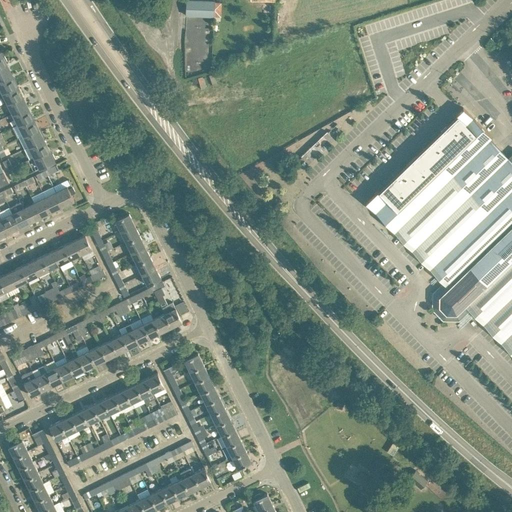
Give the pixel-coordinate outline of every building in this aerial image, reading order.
[(214,0),(210,0),(186,0),(186,15),(214,16),(214,0)] [(0,78),(12,73),(6,62),(0,65),(0,78)] [(199,97),(209,96),(215,96),(214,92),(235,90),(233,72),(212,74),(212,79),(197,80),(199,97)] [(0,86),(2,91),(17,84),(12,73),(0,78),(0,86)] [(8,102),(22,95),(17,84),(2,91),(8,102)] [(230,101),(231,110),(288,103),(287,94),(230,101)] [(13,113),(28,106),(22,95),(8,102),(13,113)] [(19,124),(33,116),(28,106),(13,113),(19,124)] [(368,200),(365,201),(394,232),(398,228),(451,283),(439,295),(439,305),(446,313),(457,313),(469,302),(511,346),(511,152),(508,157),(490,139),(492,137),(463,107),(456,114),(457,115),(441,130),(388,181),(379,190),(379,189),(368,200)] [(24,134),(38,127),(33,116),(19,124),(24,134)] [(304,159),(340,141),(330,123),(295,140),(304,159)] [(29,145),(44,138),(43,138),(45,137),(42,131),(41,132),(38,127),(24,134),(29,145)] [(35,156),(49,149),(44,138),(29,145),(35,156)] [(40,167),(54,160),(54,159),(55,159),(53,153),(51,154),(49,149),(35,156),(40,167)] [(7,170),(13,167),(8,158),(3,161),(7,170)] [(45,169),(48,175),(59,169),(56,164),(45,169)] [(7,170),(12,178),(17,176),(13,167),(7,170)] [(39,179),(48,175),(45,169),(36,174),(39,179)] [(0,186),(9,182),(8,180),(3,171),(0,172),(0,186)] [(26,185),(35,181),(32,175),(23,180),(26,185)] [(63,205),(75,200),(71,193),(74,191),(75,193),(76,193),(69,179),(68,179),(71,184),(67,185),(56,191),(63,205)] [(19,189),(26,185),(23,180),(16,183),(19,189)] [(4,196),(13,191),(11,186),(2,190),(4,196)] [(52,211),(63,205),(56,191),(45,196),(52,211)] [(41,216),(52,211),(45,196),(34,202),(41,216)] [(30,221),(23,207),(20,201),(10,206),(20,227),(30,221)] [(30,221),(41,216),(34,202),(23,207),(30,221)] [(9,232),(20,227),(10,206),(0,210),(0,214),(9,232)] [(129,212),(128,213),(127,211),(122,214),(123,215),(115,219),(121,230),(135,223),(129,212)] [(0,236),(9,232),(0,214),(0,236)] [(126,241),(140,234),(135,223),(121,230),(126,241)] [(98,243),(102,241),(96,228),(92,231),(98,243)] [(81,253),(92,248),(85,234),(74,239),(81,253)] [(131,252),(145,245),(140,234),(126,241),(131,252)] [(70,258),(81,253),(74,239),(64,244),(70,258)] [(107,250),(102,241),(98,243),(102,252),(107,250)] [(60,264),(70,258),(64,244),(53,250),(60,264)] [(137,263),(150,256),(145,245),(131,252),(137,263)] [(49,269),(60,264),(53,250),(42,255),(49,269)] [(108,265),(113,263),(107,250),(102,252),(108,265)] [(38,275),(49,269),(42,255),(31,260),(38,275)] [(142,273),(156,266),(150,256),(137,263),(142,273)] [(27,280),(38,275),(31,260),(20,266),(27,280)] [(113,274),(118,272),(113,263),(108,265),(113,274)] [(17,285),(27,280),(20,266),(10,271),(17,285)] [(147,284),(161,278),(156,266),(142,273),(147,284)] [(105,274),(103,269),(98,271),(96,267),(91,270),(90,270),(92,275),(97,272),(99,277),(105,274)] [(0,278),(6,291),(17,285),(10,271),(0,275),(0,278)] [(123,281),(118,272),(113,274),(118,283),(123,281)] [(123,281),(118,283),(124,296),(129,293),(123,281)] [(72,290),(79,287),(76,282),(70,285),(72,290)] [(143,296),(154,290),(159,288),(156,283),(141,291),(143,296)] [(62,295),(59,291),(56,285),(47,290),(49,295),(48,296),(50,301),(62,295)] [(62,295),(72,290),(70,285),(59,291),(62,295)] [(132,301),(143,296),(141,291),(130,297),(132,301)] [(40,306),(37,298),(34,294),(29,297),(32,303),(27,306),(25,302),(24,302),(29,311),(40,306)] [(127,304),(132,301),(130,297),(119,302),(125,314),(130,311),(127,304)] [(188,310),(183,300),(176,304),(180,314),(188,310)] [(162,306),(165,312),(171,326),(182,320),(173,301),(162,306)] [(18,317),(29,311),(24,302),(20,304),(18,303),(13,306),(18,317)] [(119,316),(125,314),(119,302),(108,307),(111,312),(116,309),(119,316)] [(3,324),(18,317),(13,306),(3,310),(4,312),(3,312),(6,317),(1,319),(3,324)] [(105,315),(111,312),(108,307),(98,312),(103,322),(107,320),(105,315)] [(97,325),(103,322),(98,312),(87,318),(89,322),(95,320),(97,325)] [(161,331),(171,326),(165,312),(154,318),(161,331)] [(84,325),(89,322),(87,318),(76,323),(83,338),(82,334),(87,332),(84,325)] [(150,337),(161,331),(154,318),(143,323),(150,337)] [(83,338),(76,323),(65,328),(68,333),(73,330),(78,341),(83,338)] [(139,342),(150,337),(143,323),(132,328),(139,342)] [(61,336),(68,333),(65,328),(54,334),(57,338),(61,336)] [(128,347),(139,342),(132,328),(122,334),(128,347)] [(62,348),(57,338),(54,334),(44,339),(46,344),(52,341),(56,351),(62,348)] [(117,352),(128,347),(122,334),(111,339),(117,352)] [(33,344),(39,356),(44,353),(41,346),(46,344),(44,339),(33,344)] [(107,358),(117,352),(111,339),(100,344),(107,358)] [(28,361),(39,356),(33,344),(17,352),(20,357),(24,354),(27,360),(28,361)] [(96,363),(107,358),(100,344),(89,349),(96,363)] [(89,349),(78,355),(85,368),(86,368),(87,370),(92,368),(91,365),(96,363),(89,349)] [(16,365),(27,360),(24,354),(20,357),(17,352),(11,355),(16,365)] [(203,363),(198,352),(192,355),(191,353),(193,352),(192,352),(178,358),(179,359),(183,357),(190,370),(203,363)] [(4,368),(8,366),(3,355),(0,356),(0,362),(1,362),(4,368)] [(74,374),(85,368),(78,355),(68,360),(74,374)] [(62,363),(57,365),(64,379),(74,374),(68,360),(62,363)] [(175,377),(180,374),(175,363),(164,369),(170,380),(175,377)] [(195,381),(209,374),(203,363),(190,370),(195,381)] [(41,373),(35,376),(42,389),(53,384),(46,371),(43,364),(38,367),(41,373)] [(53,384),(64,379),(57,365),(46,371),(53,384)] [(8,366),(4,368),(0,369),(0,376),(6,373),(9,379),(14,376),(8,366)] [(31,395),(42,389),(32,370),(21,375),(31,395)] [(153,391),(164,385),(158,372),(147,377),(153,391)] [(209,374),(195,381),(201,391),(214,385),(209,374)] [(22,392),(14,376),(9,379),(17,394),(22,392)] [(143,396),(153,391),(147,377),(136,383),(143,396)] [(178,383),(176,379),(175,377),(170,380),(170,381),(172,381),(177,390),(180,388),(188,384),(185,379),(178,383)] [(132,401),(143,396),(136,383),(125,388),(132,401)] [(206,402),(219,396),(214,385),(201,391),(206,402)] [(121,407),(132,401),(125,388),(114,393),(121,407)] [(185,399),(182,393),(180,388),(177,390),(179,394),(177,395),(180,401),(185,399)] [(110,412),(121,407),(114,393),(104,399),(110,412)] [(211,413),(225,406),(219,396),(206,402),(211,413)] [(100,417),(110,412),(104,399),(93,404),(100,417)] [(190,410),(188,406),(185,399),(180,401),(183,408),(185,412),(190,410)] [(159,406),(163,413),(165,418),(178,412),(172,400),(159,406)] [(89,423),(100,417),(93,404),(82,409),(89,423)] [(191,423),(200,418),(202,417),(199,411),(200,410),(198,406),(190,410),(185,412),(191,423)] [(217,424),(230,417),(225,406),(211,413),(217,424)] [(78,428),(89,423),(82,409),(71,414),(78,428)] [(163,413),(160,415),(157,409),(151,412),(156,423),(165,418),(163,413)] [(145,429),(156,423),(151,412),(140,418),(143,423),(142,424),(145,429)] [(67,433),(78,428),(71,414),(61,420),(67,433)] [(222,434),(235,428),(230,417),(217,424),(222,434)] [(196,434),(205,429),(200,418),(191,423),(196,434)] [(56,439),(67,433),(61,420),(49,425),(56,439)] [(137,426),(136,424),(135,421),(129,424),(132,429),(134,434),(145,429),(142,424),(137,426)] [(49,440),(43,428),(44,428),(43,427),(32,433),(32,434),(39,430),(44,442),(49,440)] [(227,445),(241,439),(235,428),(222,434),(227,445)] [(123,439),(134,434),(132,429),(121,434),(123,439)] [(202,444),(206,442),(210,440),(205,429),(196,434),(202,444)] [(113,444),(111,439),(107,433),(102,436),(105,442),(100,445),(102,449),(113,444)] [(113,444),(123,439),(121,434),(111,439),(113,444)] [(28,450),(27,448),(22,439),(15,442),(14,440),(9,443),(10,444),(9,445),(14,456),(28,450)] [(232,456),(246,449),(241,439),(227,445),(232,456)] [(54,450),(49,441),(49,440),(44,442),(49,453),(54,450)] [(196,449),(194,444),(191,440),(180,445),(185,454),(187,458),(190,456),(189,452),(196,449)] [(100,445),(94,448),(91,441),(86,443),(92,454),(102,449),(100,445)] [(214,445),(209,448),(206,442),(202,444),(207,455),(217,450),(214,445)] [(81,460),(92,454),(86,443),(80,446),(83,453),(79,455),(81,460)] [(174,460),(185,454),(180,445),(169,451),(174,460)] [(245,463),(251,460),(246,449),(232,456),(239,469),(234,471),(235,472),(248,465),(246,466),(245,463)] [(19,467),(33,461),(28,450),(14,456),(19,467)] [(55,463),(60,461),(54,450),(49,453),(55,463)] [(163,465),(174,460),(169,451),(159,456),(161,460),(163,465)] [(69,466),(81,460),(79,455),(67,461),(69,466)] [(156,463),(161,460),(159,456),(148,461),(154,472),(159,470),(156,463)] [(218,477),(222,475),(229,471),(223,460),(217,463),(216,462),(211,464),(218,477)] [(25,478),(38,471),(33,461),(19,467),(25,478)] [(65,472),(62,467),(60,461),(55,463),(57,468),(52,471),(55,476),(60,474),(65,472)] [(148,475),(154,472),(148,461),(138,466),(140,471),(145,468),(148,475)] [(140,471),(138,466),(127,471),(132,483),(143,477),(140,471)] [(200,485),(194,472),(190,466),(180,472),(183,477),(190,491),(200,485)] [(200,485),(211,480),(205,467),(194,472),(200,485)] [(371,477),(360,470),(354,479),(369,489),(374,482),(369,479),(371,477)] [(30,489),(43,482),(38,471),(25,478),(30,489)] [(122,488),(132,483),(127,471),(117,477),(122,488)] [(65,485),(70,482),(65,472),(60,474),(65,485)] [(111,493),(122,488),(117,477),(105,482),(111,493)] [(179,496),(190,491),(183,477),(172,482),(179,496)] [(35,499),(49,493),(43,482),(30,489),(35,499)] [(75,494),(73,489),(70,482),(65,485),(68,491),(62,494),(64,498),(71,495),(71,496),(75,494)] [(104,497),(111,493),(105,482),(94,488),(96,492),(99,497),(103,495),(104,497)] [(168,501),(179,496),(172,482),(162,488),(168,501)] [(85,498),(96,492),(94,488),(83,493),(85,498)] [(157,507),(168,501),(162,488),(151,493),(157,507)] [(273,504),(267,493),(261,496),(260,493),(262,493),(262,492),(248,499),(253,497),(259,510),(273,504)] [(41,510),(54,504),(49,493),(35,499),(41,510)] [(147,511),(157,507),(151,493),(140,498),(147,511)] [(80,504),(77,498),(75,494),(71,496),(76,506),(80,504)] [(133,511),(146,511),(147,511),(140,498),(129,504),(133,511)]
